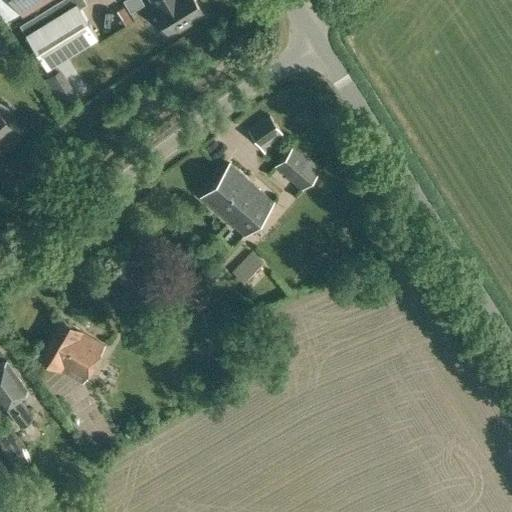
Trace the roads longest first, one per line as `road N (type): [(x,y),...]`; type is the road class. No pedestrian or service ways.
road 1 (unclassified): [(0,275),(317,45)]
road 2 (unclassified): [(511,353),(317,45)]
